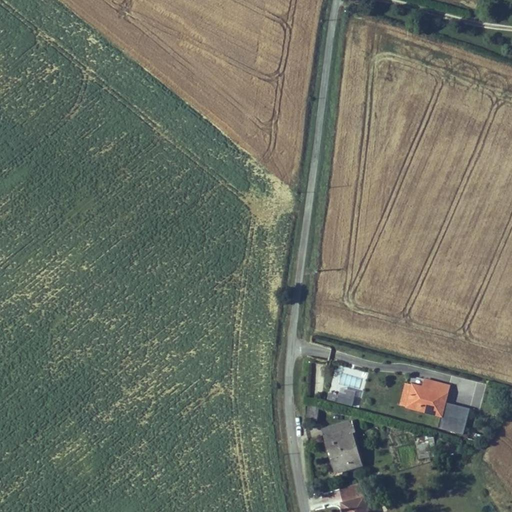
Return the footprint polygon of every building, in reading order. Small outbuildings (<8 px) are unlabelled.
[(363,391),(368,372),(336,364),(327,401),(353,407),(357,390),(363,391)] [(458,377),(452,400),(479,407),(485,384),(458,377)] [(411,391),(447,400),(451,385),(426,379),(424,389),(412,386),(411,391)] [(446,404),(447,400),(411,391),(406,408),(441,418),(439,425),(459,431),(465,410),(446,404)] [(357,464),(348,430),(352,428),(349,419),(327,425),(329,434),(323,436),(332,470),(357,464)] [(422,459),(431,456),(424,435),(415,438),(422,459)] [(343,501),(366,495),(361,478),(338,484),(343,501)] [(369,511),(366,495),(343,501),(345,511),(369,511)]
